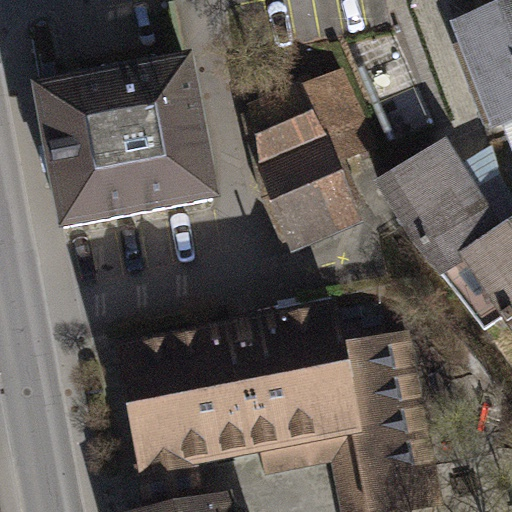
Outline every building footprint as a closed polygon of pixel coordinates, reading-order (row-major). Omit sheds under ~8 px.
[(511,0),(471,0),(481,25),(464,32),(469,45),(458,49),(476,95),(487,91),(500,122),(511,117),(511,0)] [(188,67),(38,95),(63,228),(213,200),(188,67)] [(273,198),(292,242),(353,215),(332,166),(369,149),(336,75),(252,111),(273,198)] [(511,322),(511,229),(498,238),(441,147),(381,186),(420,249),(442,276),(485,330),(494,323),(498,325),(502,327),(506,326),(509,325),(511,322)] [(289,322),(119,354),(146,497),(149,511),(199,511),(200,511),(196,487),(191,462),(309,440),(345,433),(348,448),(358,446),(370,511),(400,511),(437,505),(405,338),(341,350),(335,314),(289,322)]
